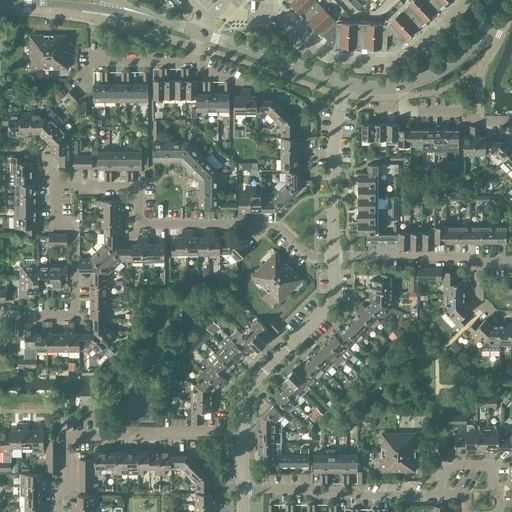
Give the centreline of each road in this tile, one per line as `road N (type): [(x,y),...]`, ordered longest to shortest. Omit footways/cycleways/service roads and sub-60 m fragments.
road 1 (residential): [(335,257),(310,258),(279,226),(138,224),(137,189),(54,187)]
road 2 (residential): [(220,8),(284,16),(320,55),(395,61),(466,0)]
road 3 (residential): [(58,511),(65,445),(73,436),(243,432)]
road 4 (residential): [(243,432),(249,387),(333,301),(335,257)]
road 5 (residential): [(3,318),(73,317),(73,234),(56,216),(54,187)]
road 6 (residential): [(242,489),(441,495)]
road 7 (residential): [(335,257),(334,142),(346,85)]
road 8 (tertiary): [(346,85),(200,33)]
road 9 (residential): [(478,263),(466,256),(335,257)]
road 10 (tertiary): [(494,0),(455,62),(400,87)]
